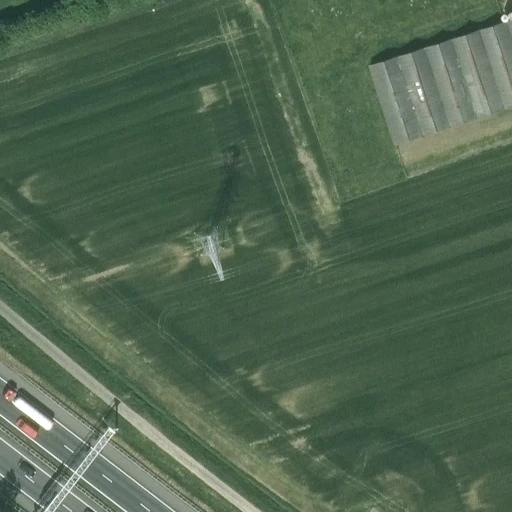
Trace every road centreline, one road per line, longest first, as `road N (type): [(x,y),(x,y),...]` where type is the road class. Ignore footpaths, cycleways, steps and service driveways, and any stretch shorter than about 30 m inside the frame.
road 1 (unclassified): [(254,511),(0,306)]
road 2 (motorway): [(149,511),(0,396)]
road 3 (track): [(0,46),(137,0)]
